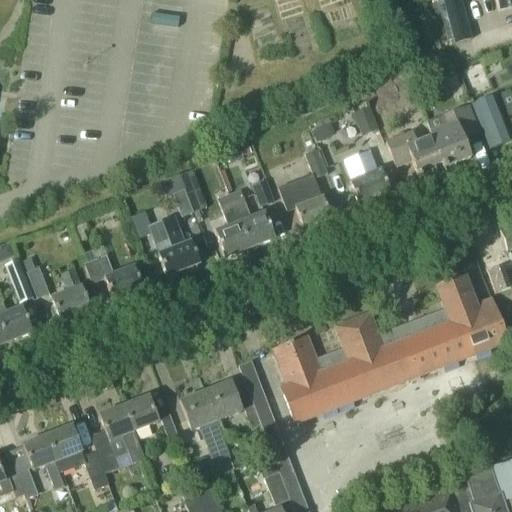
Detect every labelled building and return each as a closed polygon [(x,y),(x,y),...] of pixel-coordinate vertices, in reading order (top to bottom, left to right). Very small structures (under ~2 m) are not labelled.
[(435,0),(448,47),(471,41),(459,0),(435,0)] [(511,0),(495,0),(499,13),(511,9),(511,0)] [(473,98),(499,90),(490,58),(464,65),(473,98)] [(489,150),(511,141),(493,96),(471,105),(489,150)] [(428,134),(430,139),(431,138),(443,170),(470,160),(462,139),(478,134),(469,107),(442,117),(446,127),(428,134)] [(368,108),(352,114),(361,137),(377,131),(368,108)] [(320,139),(339,135),(336,125),(318,129),(320,139)] [(431,138),(430,139),(416,144),(412,133),(386,143),(396,170),(411,164),(419,185),(436,178),(435,173),(443,170),(431,138)] [(304,157),(313,180),(326,175),(317,152),(304,157)] [(357,208),(389,196),(380,172),(368,176),(360,156),(343,163),(351,183),(349,184),(357,208)] [(303,230),(329,219),(321,199),(320,199),(311,178),(277,191),(287,215),(296,212),(303,230)] [(250,187),(259,208),(273,203),(264,182),(250,187)] [(172,196),(180,218),(191,214),(196,226),(209,221),(200,198),(198,199),(195,193),(185,197),(183,192),(172,196)] [(238,192),(228,196),(249,250),(274,240),(264,214),(249,220),(238,192)] [(224,259),(249,250),(228,196),(216,201),(227,228),(214,234),(224,259)] [(190,242),(183,245),(173,218),(146,228),(157,256),(165,278),(199,266),(190,242)] [(511,227),(498,232),(505,253),(511,250),(511,227)] [(113,303),(141,292),(132,268),(112,276),(105,258),(101,260),(100,256),(92,259),(93,263),(83,267),(91,287),(104,282),(113,303)] [(29,260),(22,263),(36,301),(48,296),(38,269),(33,271),(29,260)] [(3,267),(18,305),(32,299),(17,262),(3,267)] [(59,323),(90,312),(81,288),(79,288),(72,271),(60,275),(67,294),(50,300),(59,323)] [(293,426),(505,345),(489,302),(474,308),(463,280),(434,291),(443,314),(376,339),(368,316),(333,329),(342,352),(314,363),(305,340),(290,345),(289,343),(285,344),(286,347),(272,352),(285,387),(279,390),(293,426)] [(0,329),(6,344),(32,334),(21,308),(6,314),(0,298),(0,329)] [(256,377),(250,363),(238,368),(243,382),(256,377)] [(228,384),(205,393),(216,423),(240,414),(228,384)] [(215,424),(216,423),(205,393),(179,403),(190,433),(198,430),(211,464),(228,457),(215,424)] [(147,398),(123,408),(133,433),(157,424),(147,398)] [(252,406),(243,409),(257,446),(266,442),(252,406)] [(143,460),(139,449),(133,433),(123,408),(98,417),(104,432),(89,438),(95,453),(96,453),(104,474),(118,469),(114,458),(127,454),(131,465),(143,460)] [(176,437),(168,417),(159,420),(167,441),(176,437)] [(60,475),(84,466),(93,492),(107,487),(103,475),(104,474),(96,453),(95,453),(82,458),(70,427),(46,437),(60,475)] [(68,495),(60,475),(46,437),(22,447),(32,472),(44,467),(53,491),(54,491),(56,496),(60,494),(62,498),(68,495)] [(211,477),(204,459),(187,465),(194,483),(211,477)] [(511,511),(511,461),(463,478),(466,489),(473,511),(511,511)] [(27,471),(16,475),(24,495),(26,500),(37,496),(27,471)] [(278,474),(262,480),(273,508),(289,502),(278,474)] [(16,475),(6,479),(14,499),(23,496),(24,495),(16,475)] [(473,511),(466,489),(396,511),(473,511)] [(197,496),(203,511),(219,511),(211,491),(197,496)] [(203,511),(197,496),(183,502),(186,511),(203,511)]
